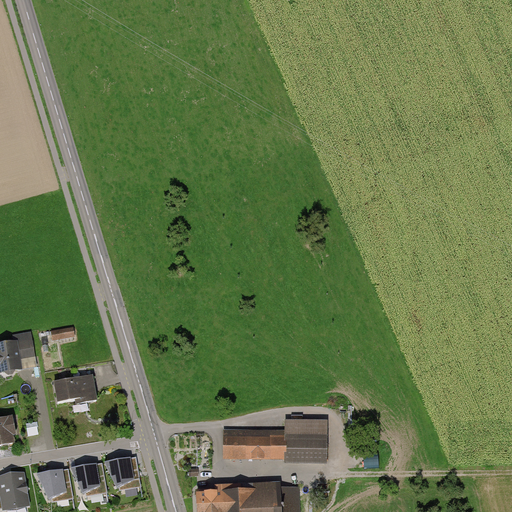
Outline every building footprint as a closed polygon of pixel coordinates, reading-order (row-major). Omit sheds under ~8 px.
[(76,329),(53,332),(54,339),(77,336),(76,329)] [(37,340),(0,345),(0,374),(25,371),(24,362),(40,360),(37,340)] [(96,379),(58,385),(61,402),(77,400),(78,404),(100,401),(96,379)] [(20,419),(0,422),(0,449),(24,445),(20,419)] [(288,435),(226,433),(226,458),(330,461),(331,420),(289,419),(288,435)] [(136,458),(106,463),(118,491),(141,487),(136,458)] [(103,464),(72,469),(84,497),(107,493),(103,464)] [(69,470),(38,475),(50,503),(74,499),(69,470)] [(29,473),(0,478),(0,511),(35,506),(29,473)] [(301,511),(300,486),(196,494),(197,511),(301,511)]
